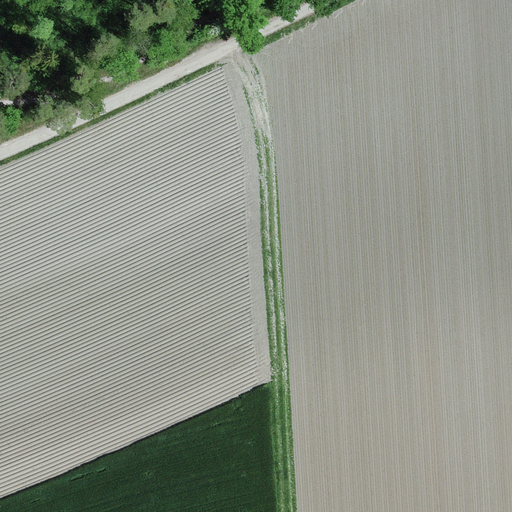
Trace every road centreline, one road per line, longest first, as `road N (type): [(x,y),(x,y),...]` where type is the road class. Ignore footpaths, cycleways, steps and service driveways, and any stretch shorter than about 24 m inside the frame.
road 1 (track): [(285,511),(256,98),(238,52)]
road 2 (track): [(0,152),(357,0)]
